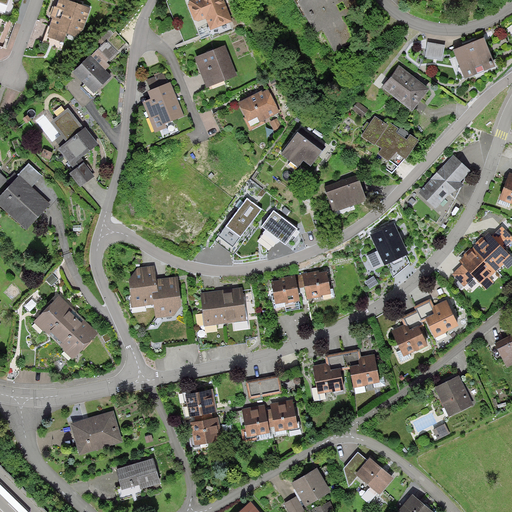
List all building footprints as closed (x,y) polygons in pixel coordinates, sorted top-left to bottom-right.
[(62,0),(55,0),(47,24),(66,30),(77,34),(86,8),(62,0)] [(232,22),(223,0),(195,0),(190,2),(188,6),(194,20),(199,22),(205,20),(210,31),(232,22)] [(301,0),(299,1),(312,28),(320,24),(331,46),(349,37),(338,15),(355,6),(352,0),(301,0)] [(59,48),(66,30),(47,24),(41,41),(59,48)] [(98,42),(102,46),(113,36),(109,32),(98,42)] [(91,56),(106,70),(110,66),(107,63),(110,61),(109,59),(125,44),(114,34),(113,36),(102,46),(91,56)] [(479,35),(452,46),(463,73),(490,62),(479,35)] [(426,43),(424,56),(439,58),(441,46),(426,43)] [(226,46),(195,57),(207,87),(237,75),(226,46)] [(91,56),(74,72),(94,93),(111,77),(106,70),(91,56)] [(422,86),(396,66),(381,85),(407,105),(422,86)] [(155,103),(148,105),(160,136),(169,132),(167,127),(185,120),(172,87),(152,95),(155,103)] [(274,113),(265,90),(237,101),(248,128),(262,123),(260,119),(274,113)] [(355,103),(351,108),(360,115),(364,109),(355,103)] [(51,123),(67,143),(84,130),(82,127),(68,109),(51,123)] [(373,115),(361,135),(380,147),(377,151),(386,156),(392,147),(404,154),(413,140),(373,115)] [(316,145),(292,128),(277,149),(295,162),(299,156),(305,160),(316,145)] [(85,129),(84,130),(67,143),(59,150),(72,167),(94,150),(99,146),(85,129)] [(186,136),(177,141),(181,149),(190,144),(186,136)] [(44,150),(41,156),(49,160),(52,154),(44,150)] [(452,157),(420,194),(434,206),(466,169),(452,157)] [(18,177),(31,188),(42,176),(29,164),(18,177)] [(84,164),(71,174),(81,187),(94,176),(84,164)] [(206,170),(199,178),(211,187),(217,179),(206,170)] [(505,176),(499,195),(511,199),(511,178),(510,178),(505,176)] [(18,177),(0,196),(0,205),(29,232),(51,207),(31,188),(18,177)] [(355,178),(323,189),(330,209),(362,198),(355,178)] [(163,212),(160,217),(186,236),(202,214),(176,195),(171,202),(163,212)] [(159,209),(163,212),(171,202),(166,199),(159,209)] [(246,199),(222,231),(235,241),(258,209),(246,199)] [(300,228),(273,210),(262,226),(266,229),(258,240),(272,250),(281,237),(289,243),(300,228)] [(391,224),(369,234),(377,250),(381,260),(403,250),(391,224)] [(498,226),(488,235),(501,248),(510,239),(498,226)] [(486,232),(471,247),(493,269),(502,261),(506,266),(511,260),(511,259),(501,248),(488,235),(486,232)] [(493,269),(471,247),(456,261),(459,264),(472,277),(483,289),(490,282),(485,277),(493,269)] [(381,260),(377,250),(365,255),(370,265),(381,260)] [(463,285),(472,277),(459,264),(451,272),(463,285)] [(129,301),(152,299),(151,280),(149,267),(133,268),(127,276),(129,301)] [(323,270),(300,275),(300,276),(302,286),(304,296),(317,294),(316,292),(327,290),(323,270)] [(294,287),(292,277),(292,276),(268,280),(272,299),(283,297),(283,299),(296,297),(294,287)] [(302,286),(300,276),(292,277),(294,287),(302,286)] [(370,276),(363,280),(367,286),(374,282),(370,276)] [(175,278),(151,280),(152,299),(153,313),(169,312),(177,300),(175,278)] [(218,290),(222,322),(244,319),(240,288),(218,290)] [(218,290),(199,293),(203,324),(222,322),(218,290)] [(56,296),(32,320),(52,339),(75,315),(56,296)] [(434,310),(431,305),(429,299),(413,305),(415,310),(418,317),(424,314),(434,310)] [(453,324),(444,300),(431,305),(434,310),(424,314),(431,333),(453,324)] [(418,317),(415,310),(400,316),(403,324),(405,328),(416,324),(420,322),(418,317)] [(96,335),(75,315),(52,339),(73,359),(96,335)] [(423,343),(416,324),(405,328),(403,324),(391,329),(400,352),(423,343)] [(511,332),(494,340),(504,365),(511,362),(511,332)] [(343,366),(348,365),(359,363),(357,357),(356,350),(340,353),(343,366)] [(343,366),(340,353),(323,356),(324,363),(325,370),(336,368),(343,366)] [(376,379),(371,354),(357,357),(359,363),(348,365),(351,384),(376,379)] [(339,385),(336,368),(325,370),(324,363),(311,365),(315,390),(339,385)] [(446,414),(470,403),(457,375),(433,386),(446,414)] [(283,393),(280,376),(246,382),(249,400),(283,393)] [(212,413),(218,412),(213,390),(185,396),(190,418),(194,417),(196,424),(214,419),(212,413)] [(292,399),(270,404),(271,410),(275,427),(276,433),(298,428),(292,399)] [(269,429),(265,411),(264,405),(242,409),(246,430),(241,430),(244,443),(258,441),(257,437),(270,434),(269,429)] [(275,427),(271,410),(265,411),(269,429),(275,427)] [(114,411),(70,424),(79,454),(123,442),(114,411)] [(191,425),(196,447),(202,445),(216,442),(223,441),(218,418),(214,419),(196,424),(191,425)] [(442,424),(432,429),(436,438),(446,433),(442,424)] [(202,445),(204,455),(219,452),(216,442),(202,445)] [(368,461),(358,453),(345,469),(349,487),(357,477),(379,496),(395,478),(371,458),(368,461)] [(153,459),(116,471),(121,487),(115,489),(119,503),(143,495),(141,490),(161,484),(153,459)] [(291,485),(305,508),(331,492),(318,469),(291,485)] [(297,496),(284,504),(288,511),(305,511),(306,511),(297,496)] [(432,511),(413,496),(399,511),(432,511)] [(331,501),(316,509),(317,511),(334,511),(336,511),(331,501)] [(241,511),(258,511),(251,503),(241,511)]
